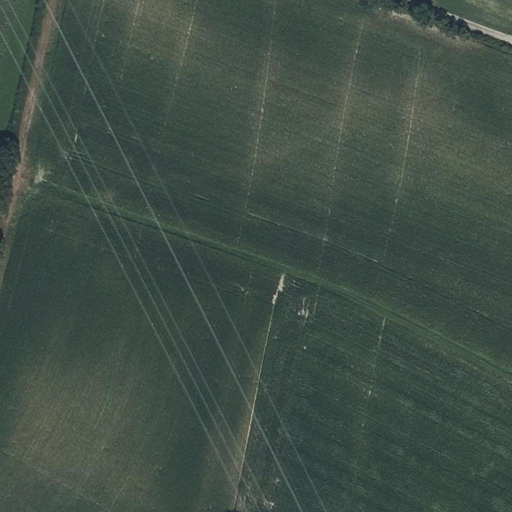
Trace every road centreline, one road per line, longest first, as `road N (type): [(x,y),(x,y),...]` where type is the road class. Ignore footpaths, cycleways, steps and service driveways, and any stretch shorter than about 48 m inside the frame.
road 1 (track): [(0,245),(56,0)]
road 2 (unclassified): [(393,0),(511,45)]
